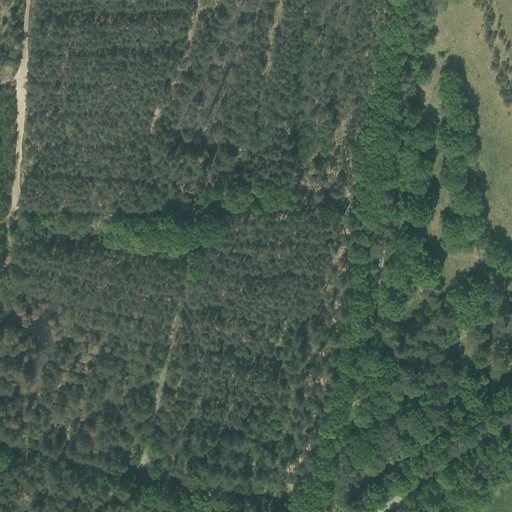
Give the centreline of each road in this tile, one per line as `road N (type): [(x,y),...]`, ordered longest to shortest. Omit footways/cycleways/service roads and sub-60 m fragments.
road 1 (track): [(417,0),(372,312),(344,409)]
road 2 (track): [(191,208),(143,471)]
road 3 (track): [(187,0),(189,50),(144,145),(168,193),(191,208)]
road 4 (track): [(134,511),(143,471),(318,511)]
road 5 (track): [(12,211),(30,0)]
road 6 (track): [(12,211),(191,208)]
road 7 (track): [(344,409),(511,365)]
road 8 (unclassified): [(511,418),(426,472),(383,511)]
